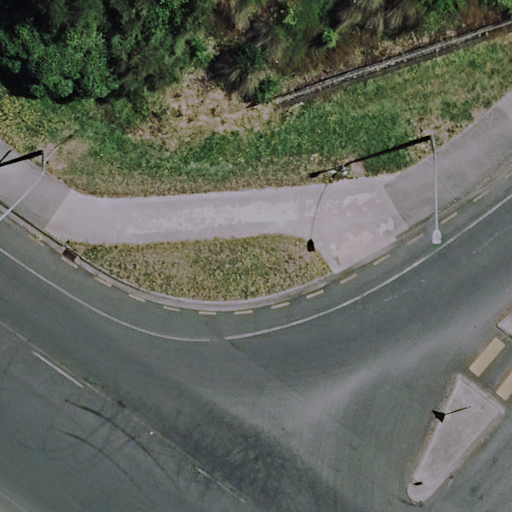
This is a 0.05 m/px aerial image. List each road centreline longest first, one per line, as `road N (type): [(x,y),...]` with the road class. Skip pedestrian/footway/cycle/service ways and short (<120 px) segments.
road 1 (tertiary): [(0,326),(256,511)]
road 2 (tertiary): [(385,511),(511,360)]
